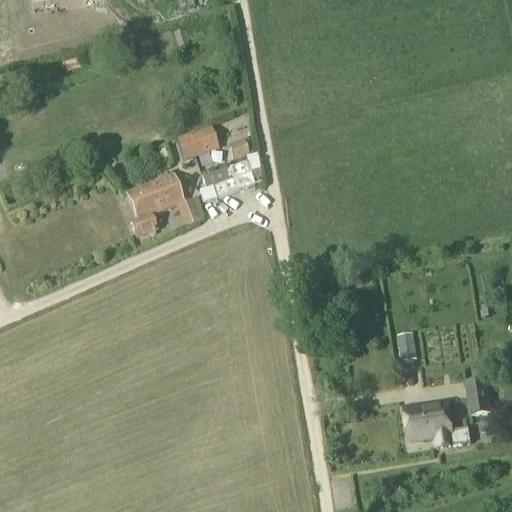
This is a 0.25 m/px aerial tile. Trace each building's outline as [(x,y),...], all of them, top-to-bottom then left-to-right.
[(175,142),(182,164),(217,153),(210,130),(175,142)] [(239,161),(254,156),(249,141),(234,146),(239,161)] [(246,166),(201,181),(204,192),(198,195),(201,206),(253,188),(249,177),(250,177),(246,166)] [(124,196),(136,223),(131,225),(137,240),(155,233),(149,219),(182,205),(171,177),(124,196)] [(397,341),(401,365),(415,363),(411,339),(397,341)] [(465,386),(469,420),(491,417),(486,383),(465,386)] [(404,412),(409,445),(435,441),(437,452),(470,447),(467,433),(451,435),(447,406),(404,412)]
